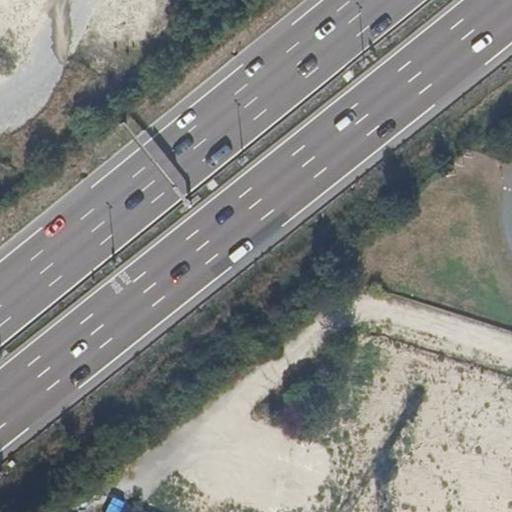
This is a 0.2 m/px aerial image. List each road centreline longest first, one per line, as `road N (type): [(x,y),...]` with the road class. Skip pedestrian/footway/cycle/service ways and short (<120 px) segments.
road 1 (motorway): [(0,408),(511,4)]
road 2 (motorway): [(379,0),(0,306)]
